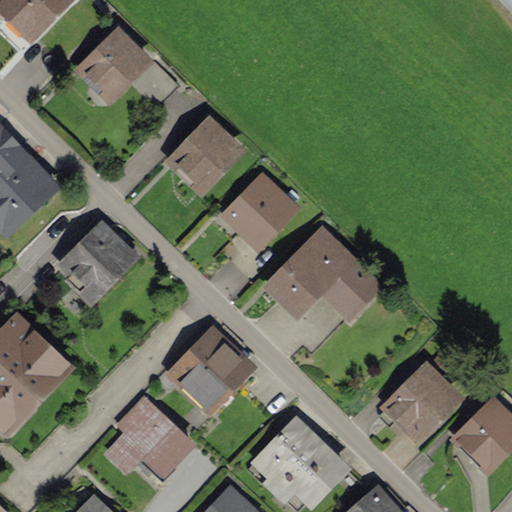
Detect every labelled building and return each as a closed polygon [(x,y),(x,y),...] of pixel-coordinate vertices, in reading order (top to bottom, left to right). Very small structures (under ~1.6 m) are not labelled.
[(80,0),(0,0),(0,26),(29,54),(80,0)] [(511,0),(501,0),(511,11),(511,0)] [(151,69),(112,32),(67,81),(106,117),(134,87),(151,69)] [(159,63),(134,87),(155,109),(180,85),(159,63)] [(243,159),(205,124),(162,169),(200,204),(243,159)] [(0,179),(0,222),(9,232),(56,190),(25,157),(0,179)] [(294,214),(258,180),(222,218),(258,252),(294,214)] [(141,258),(109,225),(57,276),(89,309),(141,258)] [(350,263),(319,234),(262,294),(293,324),(350,263)] [(65,370),(17,322),(0,339),(0,423),(6,430),(65,370)] [(253,370),(203,336),(166,389),(215,423),(253,370)] [(462,404),(425,366),(377,413),(413,451),(462,404)] [(511,410),(498,397),(451,444),(486,478),(511,451),(511,410)] [(192,448),(145,401),(121,425),(129,433),(109,453),(126,470),(141,455),(163,477),(192,448)] [(307,511),(340,474),(286,427),(249,469),(298,511),(307,511)] [(251,511),(229,491),(209,511),(251,511)] [(396,511),(374,492),(356,511),(396,511)] [(102,511),(88,498),(74,511),(102,511)]
